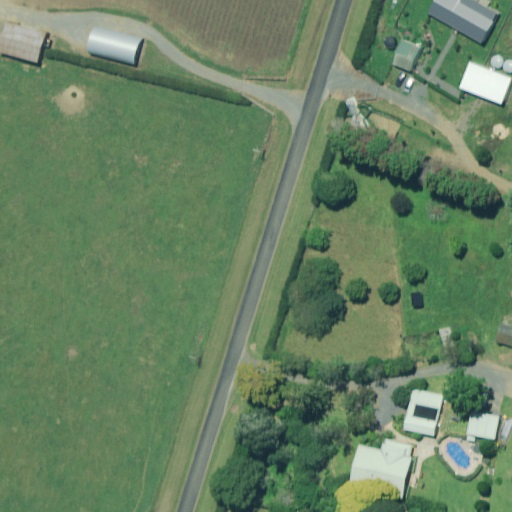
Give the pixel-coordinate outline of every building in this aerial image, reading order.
[(425,32),(404,19),(399,28),(420,40),(425,32)] [(455,31),(449,21),(433,31),(439,41),(455,31)] [(51,34),(12,23),(4,52),(43,63),(51,34)] [(145,40),(99,28),(93,52),(139,63),(145,40)] [(424,48),(407,41),(397,64),(414,71),(424,48)] [(511,325),(504,324),(499,342),(511,345),(511,325)] [(447,395),(413,389),(405,429),(438,436),(447,395)] [(503,417),(475,412),(472,434),(499,439),(503,417)] [(388,441),(386,450),(364,446),(354,489),(407,500),(416,457),(406,455),(408,445),(388,441)]
